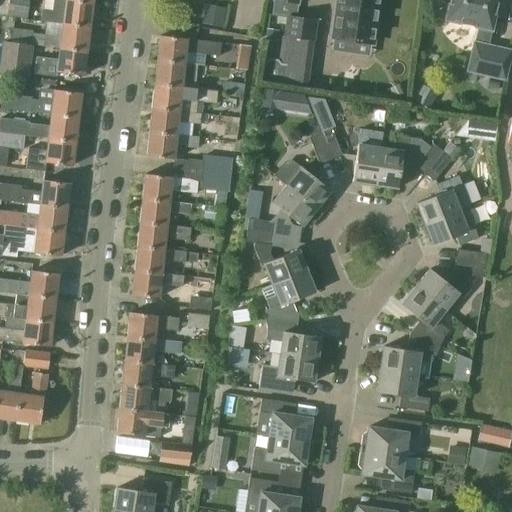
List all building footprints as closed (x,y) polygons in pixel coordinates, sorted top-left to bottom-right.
[(8,0),(7,16),(25,19),(28,0),(8,0)] [(62,25),(88,28),(91,4),(52,0),(51,0),(53,0),(52,13),(41,11),(40,22),(62,25)] [(337,0),(331,40),(371,46),(377,0),(337,0)] [(467,72),(503,80),(510,52),(486,47),(496,0),(449,0),(445,21),(477,28),(467,72)] [(205,7),(202,27),(222,30),(226,11),(205,7)] [(314,21),(288,17),(281,66),(279,65),(276,62),(269,61),(266,64),(262,63),(260,82),(303,88),(305,71),(307,71),(314,21)] [(85,52),(88,28),(62,25),(60,38),(32,34),(32,32),(11,29),(10,41),(33,44),(32,45),(59,48),(58,50),(85,52)] [(218,57),(220,44),(185,40),(159,37),(156,60),(183,64),(183,63),(192,64),(203,65),(204,56),(218,57)] [(33,44),(10,41),(1,40),(0,51),(0,73),(28,77),(32,45),(33,44)] [(85,52),(58,50),(57,61),(35,58),(34,70),(55,73),(82,77),(85,52)] [(156,60),(153,85),(180,88),(183,64),(156,60)] [(153,85),(151,109),(191,114),(193,102),(215,105),(216,92),(180,88),(153,85)] [(264,89),(261,107),(309,114),(302,94),(264,89)] [(0,109),(50,115),(77,119),(80,94),(53,91),(52,103),(30,100),(31,99),(1,95),(0,105),(0,109)] [(325,103),(311,109),(320,133),(334,127),(325,103)] [(151,109),(148,132),(175,136),(176,123),(199,125),(200,115),(191,114),(151,109)] [(47,139),(74,142),(77,119),(50,115),(49,128),(27,125),(27,123),(0,119),(0,134),(23,137),(47,139)] [(483,123),(481,139),(493,141),(495,125),(483,123)] [(319,134),(330,161),(341,156),(330,129),(319,134)] [(174,145),(175,136),(148,132),(145,158),(172,160),(174,145)] [(0,148),(21,151),(23,137),(0,134),(0,148)] [(308,138),(318,165),(330,161),(319,134),(308,138)] [(374,186),(396,189),(400,163),(410,164),(414,167),(430,147),(419,139),(397,136),(392,151),(379,149),(374,186)] [(186,138),(184,148),(197,149),(198,139),(186,138)] [(24,170),(44,172),(45,164),(71,167),(74,142),(47,139),(46,151),(27,149),(24,170)] [(414,167),(423,175),(441,152),(432,144),(430,147),(414,167)] [(351,182),(374,186),(379,149),(357,145),(351,182)] [(423,175),(433,182),(451,160),(441,152),(423,175)] [(200,173),(230,176),(232,159),(202,156),(200,173)] [(273,176),(315,209),(329,191),(291,161),(284,162),(273,176)] [(198,189),(228,192),(230,176),(200,173),(198,189)] [(144,176),(141,200),(191,205),(168,202),(169,192),(196,195),(197,183),(188,180),(170,179),(144,176)] [(271,204),(300,227),(315,209),(273,176),(272,177),(285,187),(271,204)] [(0,201),(27,205),(66,210),(69,184),(42,181),(40,193),(20,190),(20,187),(0,184),(0,201)] [(415,204),(423,225),(458,212),(469,207),(461,186),(415,204)] [(141,200),(138,223),(165,226),(167,213),(190,215),(191,205),(141,200)] [(66,210),(27,205),(26,216),(0,212),(0,225),(3,226),(63,233),(66,210)] [(454,238),(458,247),(477,240),(473,229),(466,232),(458,212),(423,225),(432,247),(454,238)] [(246,231),(275,235),(276,223),(248,219),(246,231)] [(165,226),(138,223),(135,251),(162,253),(163,250),(164,239),(188,242),(190,229),(165,226)] [(66,235),(63,233),(3,226),(2,237),(0,236),(0,256),(15,258),(16,252),(33,254),(32,259),(43,261),(44,255),(60,257),(61,246),(65,246),(66,235)] [(263,266),(271,286),(305,272),(297,251),(271,261),(269,254),(270,247),(273,247),(275,235),(246,231),(244,243),(253,244),(252,248),(260,267),(263,266)] [(135,251),(133,272),(160,275),(160,274),(161,261),(184,263),(185,252),(163,250),(162,253),(135,251)] [(454,262),(483,266),(484,254),(456,250),(454,262)] [(452,274),(481,278),(483,266),(454,262),(452,274)] [(414,288),(443,311),(457,294),(462,299),(469,290),(454,278),(447,285),(428,270),(414,288)] [(16,294),(54,299),(57,275),(30,272),(29,283),(0,279),(0,293),(16,295),(16,294)] [(160,275),(133,272),(130,295),(157,298),(159,286),(181,288),(182,277),(160,274),(160,275)] [(265,321),(297,318),(291,302),(314,293),(305,272),(271,286),(278,306),(264,312),(265,321)] [(408,334),(438,347),(442,338),(448,331),(435,321),(443,311),(414,288),(400,306),(419,321),(408,334)] [(24,320),(51,323),(54,299),(16,294),(16,295),(14,306),(0,304),(0,317),(24,320)] [(129,314),(126,339),(153,342),(153,341),(154,330),(176,332),(178,319),(129,314)] [(186,328),(207,330),(208,317),(187,314),(186,328)] [(278,355),(316,360),(319,338),(295,334),(297,318),(265,321),(266,331),(265,340),(280,342),(278,355)] [(0,341),(21,344),(48,348),(51,323),(24,320),(23,331),(0,328),(0,341)] [(232,325),(230,346),(243,347),(246,326),(232,325)] [(379,370),(416,375),(419,354),(435,356),(438,347),(408,334),(406,351),(382,347),(379,370)] [(180,343),(153,341),(153,342),(126,339),(123,365),(150,368),(151,364),(152,353),(178,356),(180,343)] [(228,348),(226,366),(245,369),(248,351),(228,348)] [(24,352),(22,366),(23,366),(45,369),(47,355),(24,352)] [(257,392),(286,396),(288,379),(312,383),(316,360),(278,355),(277,368),(261,365),(257,392)] [(455,355),(451,381),(467,383),(470,361),(455,355)] [(174,367),(151,364),(150,368),(123,365),(121,388),(148,391),(148,388),(149,377),(172,379),(174,367)] [(0,419),(15,422),(18,395),(22,366),(11,365),(7,394),(0,392),(0,419)] [(398,408),(426,412),(428,399),(412,397),(416,375),(379,370),(375,392),(399,396),(398,408)] [(29,397),(18,395),(15,422),(38,425),(42,399),(45,376),(33,374),(29,397)] [(171,391),(148,388),(148,391),(121,388),(118,412),(145,413),(147,401),(170,403),(171,391)] [(186,413),(198,413),(199,392),(187,392),(186,413)] [(271,414),(267,437),(311,444),(314,428),(309,423),(310,419),(287,416),(289,404),(261,400),(259,413),(271,414)] [(116,434),(158,439),(159,428),(167,428),(168,415),(145,413),(118,412),(116,434)] [(359,450),(403,457),(406,435),(418,437),(420,423),(391,419),(390,431),(367,427),(366,431),(361,435),(359,450)] [(481,424),(477,441),(508,448),(511,431),(481,424)] [(226,469),(228,437),(215,436),(213,468),(226,469)] [(250,471),(278,475),(280,463),(303,467),(304,463),(309,459),(311,444),(267,437),(265,450),(253,448),(250,471)] [(159,457),(188,460),(190,446),(160,444),(159,457)] [(467,468),(496,475),(501,455),(472,448),(467,468)] [(381,490),(409,494),(413,472),(401,470),(403,457),(359,450),(356,466),(360,471),(360,475),(383,478),(381,490)] [(116,488),(112,511),(118,511),(150,511),(151,504),(167,506),(171,483),(142,479),(140,492),(116,488)] [(277,483),(249,479),(243,511),(300,511),(302,507),(298,502),(298,498),(275,495),(277,483)] [(352,511),(406,511),(408,502),(380,498),(378,510),(355,507),(355,510),(352,511)]
